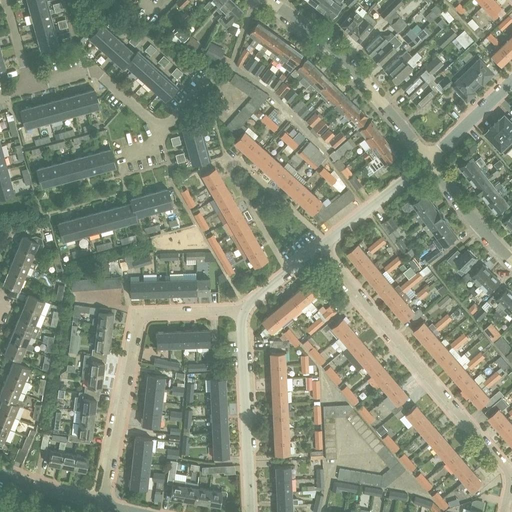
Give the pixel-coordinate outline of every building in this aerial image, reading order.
[(121,6),(125,8),(128,9),(130,0),(122,0),(121,5),(121,6)] [(179,0),(176,3),(181,8),(189,1),(188,0),(179,0)] [(209,0),(204,6),(207,9),(214,2),(219,6),(224,0),(209,0)] [(215,17),(218,20),(235,3),(232,0),(224,0),(219,6),(216,9),(220,12),(215,17)] [(318,0),(314,5),(322,11),(331,0),(318,0)] [(331,0),(322,11),(331,18),(341,6),(337,3),(340,0),(331,0)] [(387,19),(395,11),(404,2),(402,0),(392,0),(379,13),(386,20),(387,19)] [(494,0),(489,0),(483,6),(491,15),(495,19),(499,15),(495,12),(501,7),(494,0)] [(46,1),(29,5),(31,14),(48,9),(46,1)] [(235,3),(218,20),(226,27),(231,22),(243,10),(235,3)] [(459,3),(454,7),(458,11),(463,6),(459,3)] [(436,4),(431,9),(437,15),(442,10),(436,4)] [(451,22),(456,18),(449,8),(443,12),(451,22)] [(48,9),(31,14),(34,23),(51,18),(48,9)] [(340,25),(349,33),(362,18),(362,17),(354,10),(340,25)] [(182,23),(190,16),(185,11),(178,19),(182,23)] [(400,16),(395,11),(387,19),(386,20),(390,25),(397,32),(406,23),(400,16)] [(362,18),(349,33),(359,42),(377,22),(367,13),(366,12),(362,17),(362,18)] [(501,23),(505,27),(511,20),(511,19),(508,15),(501,23)] [(51,18),(34,23),(36,31),(53,27),(51,18)] [(258,21),(249,33),(254,37),(250,44),(254,48),(259,41),(268,28),(258,21)] [(89,37),(96,43),(108,29),(101,23),(89,37)] [(115,29),(118,32),(124,25),(121,23),(115,29)] [(446,23),(435,34),(439,37),(435,40),(442,48),(457,34),(454,30),(457,27),(454,24),(450,27),(446,23)] [(234,34),(237,27),(231,24),(228,31),(234,34)] [(124,25),(118,32),(121,35),(127,28),(124,25)] [(180,26),(173,33),(182,42),(188,35),(180,26)] [(416,34),(407,43),(411,47),(420,38),(422,40),(430,32),(425,26),(417,34),(416,34)] [(53,27),(36,31),(38,40),(55,35),(53,27)] [(255,55),(259,57),(276,34),(268,28),(259,41),(264,44),(259,51),(259,50),(255,55)] [(108,29),(96,43),(103,49),(115,35),(108,29)] [(464,30),(455,38),(464,48),(473,40),(464,30)] [(372,56),(394,35),(391,32),(388,35),(383,34),(380,32),(364,47),(372,56)] [(490,33),(488,35),(498,44),(500,42),(490,33)] [(128,41),(131,44),(137,37),(134,34),(128,41)] [(276,34),(259,57),(260,58),(268,47),(272,50),(268,55),(272,58),(285,41),(276,34)] [(55,35),(38,40),(41,48),(58,44),(55,35)] [(115,35),(103,49),(109,55),(121,41),(115,35)] [(394,35),(372,56),(379,64),(396,48),(395,47),(398,45),(393,41),(394,40),(392,37),(394,35)] [(488,35),(486,37),(495,46),(498,44),(488,35)] [(83,36),(79,41),(82,44),(87,39),(83,36)] [(137,37),(131,44),(134,46),(140,40),(137,37)] [(192,50),(196,44),(189,38),(185,44),(192,50)] [(511,40),(509,38),(500,47),(509,56),(511,53),(511,40)] [(121,41),(109,55),(116,61),(128,48),(121,41)] [(218,63),(225,49),(210,41),(203,55),(218,63)] [(285,41),(272,58),(278,62),(282,64),(294,47),(285,41)] [(145,50),(147,52),(153,46),(150,43),(145,50)] [(411,57),(391,75),(397,82),(412,68),(411,68),(417,63),(415,61),(421,56),(421,55),(425,51),(428,48),(425,44),(421,47),(422,48),(417,52),(417,51),(411,57)] [(153,46),(147,52),(151,55),(156,49),(153,46)] [(282,64),(281,65),(290,72),(303,54),(294,47),(282,64)] [(509,56),(500,47),(491,55),(500,65),(509,56)] [(128,48),(116,61),(122,67),(137,50),(134,53),(128,48)] [(245,59),(250,52),(245,48),(240,55),(236,64),(240,68),(245,59)] [(137,50),(122,67),(123,67),(126,64),(132,69),(144,56),(137,50)] [(385,70),(388,72),(391,75),(411,57),(405,51),(400,56),(385,70)] [(450,60),(457,57),(454,51),(447,55),(450,60)] [(462,67),(477,83),(480,80),(482,81),(492,72),(479,58),(479,59),(474,54),(462,67)] [(158,61),(161,64),(166,58),(163,55),(158,61)] [(144,56),(132,69),(138,75),(150,62),(144,56)] [(251,56),(247,61),(244,66),(249,70),(257,60),(251,56)] [(404,90),(411,98),(432,79),(434,77),(432,74),(444,64),(436,56),(424,66),(427,69),(420,76),(420,75),(404,90)] [(306,57),(295,67),(290,73),(295,77),(300,72),(303,75),(314,64),(306,57)] [(166,58),(161,64),(164,67),(170,61),(166,58)] [(257,60),(249,70),(257,76),(265,65),(257,60)] [(150,62),(138,75),(145,81),(157,68),(150,62)] [(299,81),(302,83),(306,87),(321,72),(314,64),(303,75),(304,76),(299,81)] [(171,73),(174,76),(180,70),(176,67),(171,73)] [(477,83),(462,67),(451,77),(457,83),(455,84),(461,90),(459,92),(466,99),(474,91),(471,88),(477,83)] [(157,68),(145,81),(152,87),(164,74),(157,68)] [(268,68),(265,72),(261,79),(267,83),(275,73),(268,68)] [(180,70),(174,76),(177,79),(183,72),(180,70)] [(445,89),(453,82),(447,75),(443,70),(441,72),(445,77),(439,82),(445,89)] [(321,72),(306,87),(311,92),(315,87),(318,90),(329,79),(321,72)] [(240,76),(235,73),(229,82),(234,85),(240,76)] [(164,74),(152,87),(158,93),(170,80),(164,74)] [(274,74),(268,83),(275,89),(281,80),(274,74)] [(244,79),(240,76),(234,85),(238,88),(244,79)] [(249,82),(244,79),(238,88),(243,91),(249,82)] [(329,79),(318,90),(322,94),(320,96),(324,100),(336,87),(329,79)] [(432,79),(411,98),(420,106),(435,92),(435,91),(437,89),(435,86),(437,84),(432,79)] [(170,80),(158,93),(165,99),(177,86),(170,80)] [(253,85),(249,82),(243,91),(248,94),(253,85)] [(282,97),(290,87),(283,82),(275,91),(282,97)] [(248,94),(251,97),(258,88),(253,85),(248,94)] [(336,87),(324,100),(328,104),(330,102),(333,105),(344,94),(336,87)] [(258,88),(251,97),(252,98),(249,101),(258,108),(269,95),(258,88)] [(290,102),(298,94),(292,88),(284,96),(290,102)] [(94,90),(82,93),(87,110),(99,107),(94,90)] [(82,93),(70,97),(74,114),(87,110),(82,93)] [(344,94),(333,105),(334,105),(330,109),(337,115),(351,101),(344,94)] [(70,97),(57,100),(62,117),(74,114),(70,97)] [(57,100),(45,103),(50,120),(62,117),(57,100)] [(249,101),(245,105),(253,113),(258,108),(249,101)] [(351,101),(337,115),(338,116),(337,117),(339,119),(343,115),(348,120),(359,109),(351,101)] [(45,103),(33,107),(37,124),(50,120),(45,103)] [(297,112),(301,108),(296,103),(292,108),(297,112)] [(245,105),(240,110),(249,117),(253,113),(245,105)] [(309,111),(304,106),(297,113),(302,118),(309,111)] [(37,124),(33,107),(20,110),(25,127),(37,124)] [(260,119),(267,125),(272,120),(271,120),(279,112),(274,108),(267,115),(265,114),(260,119)] [(359,109),(348,120),(356,127),(367,116),(359,109)] [(240,110),(236,115),(244,122),(249,117),(240,110)] [(308,119),(314,125),(322,115),(317,110),(308,119)] [(511,121),(503,113),(498,118),(498,117),(493,122),(511,140),(511,121)] [(6,117),(8,121),(10,129),(16,127),(14,120),(13,120),(12,115),(6,117)] [(236,115),(231,120),(240,127),(244,122),(236,115)] [(317,132),(327,123),(321,118),(312,127),(317,132)] [(231,120),(229,123),(241,134),(244,131),(240,127),(231,120)] [(272,120),(267,125),(274,132),(279,126),(272,120)] [(370,120),(358,129),(358,130),(356,132),(359,136),(362,134),(364,138),(376,129),(370,120)] [(489,127),(484,132),(505,152),(511,144),(511,140),(493,122),(489,126),(489,127)] [(229,123),(226,126),(234,133),(238,136),(241,134),(229,123)] [(200,124),(183,129),(185,137),(202,133),(200,124)] [(16,127),(10,129),(12,136),(18,135),(16,127)] [(280,137),(287,143),(298,131),(294,127),(287,134),(285,132),(280,137)] [(327,142),(334,135),(329,128),(321,135),(327,142)] [(376,129),(364,138),(371,147),(383,137),(376,129)] [(234,142),(243,151),(253,140),(244,131),(234,142)] [(298,131),(287,143),(293,149),(305,137),(298,131)] [(341,131),(329,142),(334,148),(346,137),(341,131)] [(202,133),(185,137),(188,146),(205,142),(202,133)] [(82,142),(80,136),(73,138),(74,144),(82,142)] [(329,154),(334,161),(356,144),(350,137),(334,151),(334,150),(329,154)] [(371,147),(367,149),(365,151),(367,152),(360,157),(363,161),(369,156),(372,160),(377,155),(389,146),(383,137),(371,147)] [(253,140),(243,151),(253,160),(263,149),(253,140)] [(63,141),(56,142),(58,149),(65,147),(63,141)] [(298,154),(306,161),(318,148),(310,141),(298,154)] [(58,149),(56,142),(48,145),(50,151),(58,149)] [(205,142),(188,146),(190,155),(207,150),(205,142)] [(14,146),(16,153),(22,152),(20,144),(14,146)] [(356,144),(334,161),(335,161),(333,163),(337,168),(346,161),(342,155),(356,145),(356,144)] [(389,146),(377,155),(381,160),(371,168),(374,172),(396,155),(389,146)] [(318,148),(306,161),(314,169),(326,157),(322,154),(323,153),(318,148)] [(110,149),(98,152),(103,169),(115,166),(111,150),(110,149)] [(263,149),(253,160),(263,169),(273,158),(263,149)] [(207,150),(190,155),(192,163),(209,159),(207,150)] [(22,152),(16,153),(19,161),(24,159),(22,152)] [(98,152),(86,156),(90,173),(103,169),(98,152)] [(86,156),(74,159),(78,176),(90,173),(86,156)] [(473,157),(468,161),(460,167),(468,177),(481,167),(473,157)] [(273,158),(263,169),(273,178),(283,167),(273,158)] [(74,159),(61,162),(66,179),(78,176),(74,159)] [(490,169),(493,172),(504,164),(503,163),(504,163),(500,159),(494,164),(495,165),(490,169)] [(61,162),(49,166),(54,183),(66,179),(61,162)] [(199,168),(202,175),(209,186),(221,179),(215,168),(210,170),(206,164),(199,168)] [(488,175),(475,186),(474,187),(482,197),(483,196),(483,197),(505,179),(504,177),(495,185),(491,180),(500,172),(500,171),(498,168),(504,164),(493,172),(488,175)] [(353,174),(347,165),(342,169),(348,177),(353,174)] [(54,183),(49,166),(37,169),(41,186),(54,183)] [(283,167),(273,178),(283,187),(293,176),(283,167)] [(318,173),(325,179),(331,173),(324,167),(318,173)] [(481,167),(468,177),(475,186),(488,175),(481,167)] [(21,170),(23,178),(29,176),(27,168),(21,170)] [(7,169),(0,171),(0,184),(11,182),(7,169)] [(331,173),(325,179),(332,185),(337,179),(331,173)] [(353,174),(348,179),(356,189),(361,185),(353,174)] [(293,176),(283,187),(292,196),(302,185),(293,176)] [(221,179),(209,186),(215,198),(228,191),(221,179)] [(505,179),(483,197),(490,205),(503,195),(498,188),(507,181),(505,179)] [(11,182),(0,184),(0,197),(14,194),(11,182)] [(302,185),(292,196),(302,204),(312,193),(302,185)] [(180,192),(185,200),(191,196),(187,188),(180,192)] [(168,189),(155,192),(160,209),(172,205),(168,189)] [(355,198),(348,189),(344,192),(351,201),(355,198)] [(228,191),(215,198),(222,209),(234,202),(228,191)] [(155,192),(143,195),(148,212),(160,209),(155,192)] [(346,204),(351,201),(344,192),(340,196),(346,204)] [(312,193),(302,204),(312,213),(322,202),(312,193)] [(425,193),(412,202),(410,204),(408,201),(401,206),(406,212),(415,206),(419,211),(431,202),(425,193)] [(205,204),(211,201),(208,194),(202,197),(205,204)] [(132,203),(131,203),(136,220),(137,220),(136,215),(148,212),(143,195),(131,199),(132,203)] [(503,195),(490,205),(490,207),(492,209),(494,210),(497,214),(510,204),(503,195)] [(191,196),(185,200),(189,207),(196,204),(191,196)] [(342,208),(346,204),(340,196),(335,199),(342,208)] [(328,198),(322,202),(326,207),(327,206),(331,202),(328,198)] [(338,211),(342,208),(335,199),(331,202),(338,211)] [(234,202),(222,209),(229,221),(241,214),(234,202)] [(329,218),(333,214),(327,206),(326,207),(322,202),(320,205),(329,218)] [(333,214),(338,211),(331,202),(327,206),(333,214)] [(431,202),(419,211),(419,212),(414,215),(420,223),(425,220),(438,210),(436,208),(431,202)] [(131,203),(120,206),(124,223),(136,220),(131,203)] [(325,221),(329,218),(320,205),(316,210),(317,210),(325,221)] [(120,206),(107,210),(112,226),(124,223),(120,206)] [(107,210),(95,213),(100,230),(112,226),(107,210)] [(438,210),(425,220),(428,224),(424,227),(427,232),(444,219),(438,210)] [(193,215),(198,223),(205,219),(200,211),(193,215)] [(511,212),(503,221),(511,230),(511,229),(511,212)] [(95,213),(83,216),(87,233),(100,230),(95,213)] [(241,214),(229,221),(235,232),(230,235),(248,225),(241,214)] [(83,216),(70,220),(75,236),(87,233),(83,216)] [(382,225),(389,234),(396,228),(398,227),(392,218),(382,225)] [(165,228),(178,225),(176,219),(164,222),(165,228)] [(205,219),(198,223),(202,231),(209,227),(205,219)] [(444,219),(427,232),(431,237),(435,233),(438,237),(450,228),(446,221),(444,219)] [(75,236),(70,220),(58,223),(63,240),(75,236)] [(248,225),(230,235),(237,246),(254,237),(248,225)] [(396,228),(389,234),(395,243),(395,242),(401,238),(403,237),(396,228)] [(438,237),(434,240),(440,249),(445,246),(444,246),(457,236),(450,228),(438,237)] [(207,238),(211,246),(218,242),(213,234),(207,238)] [(23,236),(18,248),(34,255),(38,257),(44,244),(42,238),(36,235),(30,237),(29,239),(23,236)] [(130,242),(128,236),(120,238),(122,244),(130,242)] [(382,236),(375,242),(380,247),(387,242),(384,238),(382,236)] [(254,237),(237,246),(243,257),(248,255),(261,248),(254,237)] [(401,238),(395,242),(400,249),(406,245),(401,238)] [(218,242),(211,246),(218,257),(224,253),(218,242)] [(375,242),(368,248),(373,253),(380,247),(375,242)] [(347,252),(355,262),(366,254),(358,244),(347,252)] [(34,255),(18,248),(13,260),(34,269),(36,264),(31,262),(34,255)] [(261,248),(248,255),(255,267),(267,259),(261,248)] [(411,248),(403,254),(407,259),(415,253),(411,248)] [(456,261),(462,266),(458,271),(462,275),(466,271),(471,266),(470,265),(477,258),(468,249),(456,261)] [(435,250),(425,258),(422,260),(426,265),(427,264),(428,264),(429,263),(439,256),(435,250)] [(224,253),(218,257),(224,269),(231,265),(224,253)] [(374,263),(366,254),(355,262),(363,272),(374,263)] [(58,255),(53,256),(50,256),(48,261),(55,263),(60,262),(58,255)] [(384,267),(386,269),(400,258),(398,255),(384,267)] [(150,256),(140,258),(142,266),(149,264),(149,265),(152,265),(150,256)] [(122,271),(128,269),(125,257),(118,259),(122,271)] [(140,258),(132,261),(134,268),(142,266),(140,258)] [(400,258),(386,269),(389,273),(403,261),(400,258)] [(13,260),(8,271),(24,278),(25,278),(29,280),(34,269),(13,260)] [(374,263),(363,272),(372,282),(382,273),(374,263)] [(480,284),(491,272),(483,264),(471,275),(480,284)] [(231,265),(224,269),(229,276),(235,273),(231,265)] [(426,274),(430,270),(426,265),(419,271),(416,274),(410,266),(403,271),(410,279),(414,284),(424,277),(423,276),(426,274)] [(431,270),(430,270),(426,274),(431,280),(436,276),(431,270)] [(24,278),(8,271),(3,284),(19,291),(24,278)] [(500,281),(491,272),(480,284),(476,288),(475,288),(471,293),(475,296),(478,292),(479,293),(484,288),(489,292),(500,281)] [(382,273),(372,282),(380,291),(390,283),(382,273)] [(209,278),(196,279),(196,294),(210,293),(209,278)] [(169,279),(156,280),(157,295),(170,295),(169,279)] [(182,279),(169,279),(170,295),(183,294),(182,279)] [(196,279),(182,279),(183,294),(196,294),(196,279)] [(405,292),(414,284),(410,279),(401,286),(400,286),(402,289),(403,290),(405,292)] [(143,295),(143,280),(130,281),(130,296),(143,295)] [(156,280),(143,280),(143,295),(157,295),(156,280)] [(310,280),(300,288),(309,299),(319,291),(310,280)] [(390,283),(380,291),(388,301),(402,289),(400,286),(401,286),(399,284),(394,288),(390,283)] [(417,293),(422,299),(429,293),(424,287),(417,293)] [(493,314),(495,316),(511,298),(511,292),(507,287),(495,299),(502,305),(499,307),(493,314)] [(300,288),(290,296),(300,307),(299,307),(303,312),(308,308),(304,303),(309,299),(300,288)] [(402,289),(388,301),(396,311),(406,302),(399,293),(403,290),(402,289)] [(28,294),(23,306),(40,313),(45,301),(28,294)] [(438,303),(442,308),(452,299),(448,294),(438,303)] [(290,296),(280,304),(290,315),(299,307),(300,307),(290,296)] [(485,302),(480,297),(468,308),(473,314),(485,302)] [(511,298),(495,316),(499,320),(505,313),(507,311),(511,315),(511,298)] [(406,302),(396,311),(404,321),(410,315),(414,321),(424,313),(420,308),(414,312),(406,302)] [(74,304),(73,316),(72,320),(77,320),(77,316),(80,317),(80,312),(89,313),(89,306),(74,304)] [(280,304),(271,313),(280,324),(290,315),(280,304)] [(327,320),(337,312),(331,304),(325,309),(326,311),(322,315),(327,320)] [(23,306),(19,318),(35,325),(40,313),(23,306)] [(479,321),(488,312),(482,306),(474,315),(479,321)] [(92,324),(98,324),(112,326),(113,313),(107,313),(108,308),(99,307),(99,311),(99,312),(98,318),(93,317),(92,324)] [(280,324),(271,313),(261,321),(270,332),(280,324)] [(441,319),(446,324),(452,319),(448,313),(441,319)] [(319,317),(312,323),(317,328),(324,323),(319,317)] [(325,332),(331,327),(339,336),(350,327),(341,317),(335,322),(332,319),(322,328),(325,332)] [(19,318),(14,329),(30,336),(35,325),(19,318)] [(438,321),(434,324),(434,325),(436,327),(439,330),(446,324),(441,319),(438,321)] [(414,329),(422,339),(436,327),(434,325),(434,324),(433,322),(429,326),(424,320),(414,329)] [(484,329),(493,340),(501,334),(491,322),(484,329)] [(317,328),(312,323),(306,328),(310,334),(317,328)] [(98,324),(96,337),(110,338),(112,326),(98,324)] [(350,327),(339,336),(347,346),(358,337),(350,327)] [(436,327),(422,339),(430,349),(441,340),(433,331),(436,327)] [(289,328),(286,331),(298,344),(301,342),(289,328)] [(14,329),(9,341),(26,348),(31,350),(33,346),(27,343),(30,336),(14,329)] [(196,330),(183,331),(183,346),(197,346),(196,330)] [(209,330),(196,330),(197,346),(210,345),(209,330)] [(183,331),(169,332),(170,347),(183,346),(183,331)] [(298,344),(286,331),(283,333),(295,347),(298,344)] [(170,347),(169,332),(156,332),(157,347),(170,347)] [(450,344),(453,346),(466,334),(464,332),(450,344)] [(466,334),(453,346),(455,349),(469,338),(466,334)] [(42,341),(45,343),(53,344),(54,337),(43,335),(42,341)] [(92,349),(92,355),(107,356),(107,351),(109,351),(110,338),(96,337),(95,349),(92,349)] [(358,337),(347,346),(348,346),(342,351),(350,361),(366,346),(358,337)] [(441,340),(430,349),(438,358),(449,349),(441,340)] [(26,348),(9,341),(4,353),(20,360),(26,348)] [(308,351),(314,358),(319,353),(314,346),(308,351)] [(366,346),(350,361),(358,370),(374,356),(366,346)] [(449,349),(438,358),(447,368),(457,359),(449,349)] [(467,363),(469,365),(483,354),(481,351),(467,363)] [(270,352),(271,365),(285,364),(285,352),(270,352)] [(319,353),(314,358),(320,365),(326,360),(319,353)] [(483,354),(469,365),(472,368),(485,357),(483,354)] [(83,368),(82,373),(103,375),(104,363),(106,363),(107,356),(92,355),(91,361),(90,361),(89,368),(83,368)] [(50,358),(45,356),(42,369),(48,370),(50,358)] [(374,356),(358,370),(358,371),(364,365),(372,375),(383,366),(374,356)] [(153,365),(169,368),(170,360),(154,357),(153,365)] [(457,359),(447,368),(455,378),(466,369),(457,359)] [(180,362),(170,360),(169,368),(178,370),(180,362)] [(13,361),(8,373),(25,380),(27,381),(29,376),(27,375),(30,368),(13,361)] [(210,363),(197,363),(198,371),(211,370),(210,363)] [(285,364),(271,365),(271,378),(286,377),(285,364)] [(325,371),(330,377),(336,372),(330,366),(325,371)] [(383,366),(372,375),(375,378),(370,382),(374,387),(379,383),(380,384),(391,375),(383,366)] [(466,369),(455,378),(463,387),(474,378),(466,369)] [(483,382),(486,385),(499,373),(497,370),(483,382)] [(184,380),(185,373),(176,372),(175,379),(184,380)] [(336,372),(330,377),(336,385),(342,380),(336,372)] [(8,373),(4,385),(20,392),(25,380),(8,373)] [(82,373),(81,378),(88,378),(87,386),(85,386),(84,391),(99,393),(100,387),(101,387),(103,375),(82,373)] [(499,373),(486,385),(488,387),(502,376),(499,373)] [(147,374),(146,387),(163,389),(164,376),(147,374)] [(391,375),(380,384),(389,394),(399,385),(391,375)] [(210,378),(211,391),(226,390),(225,377),(210,378)] [(286,377),(271,378),(272,390),(287,390),(286,377)] [(474,378),(463,387),(472,397),(482,388),(474,378)] [(187,383),(186,391),(194,392),(194,383),(187,383)] [(4,385),(0,393),(0,398),(2,399),(2,398),(15,404),(15,403),(23,406),(25,402),(17,399),(20,392),(4,385)] [(341,390),(346,397),(352,392),(346,385),(341,390)] [(391,409),(395,414),(403,407),(399,402),(408,395),(399,385),(389,394),(382,400),(390,410),(391,409)] [(146,387),(145,400),(162,401),(163,389),(146,387)] [(482,388),(472,397),(480,407),(490,397),(482,388)] [(226,390),(211,391),(212,405),(227,404),(226,390)] [(287,390),(272,390),(273,403),(287,402),(287,390)] [(492,396),(497,402),(501,398),(502,397),(504,395),(499,390),(492,396)] [(82,398),(80,409),(95,411),(96,399),(99,400),(99,393),(84,391),(83,398),(82,398)] [(194,392),(186,391),(185,401),(193,401),(194,392)] [(352,392),(346,397),(353,404),(358,399),(352,392)] [(485,411),(489,416),(488,417),(497,426),(507,417),(501,410),(508,405),(502,397),(501,398),(497,402),(485,411)] [(2,398),(2,399),(0,404),(0,411),(14,417),(19,405),(23,407),(23,406),(15,403),(15,404),(2,398)] [(145,400),(143,412),(160,414),(162,401),(145,400)] [(287,402),(273,403),(273,416),(288,415),(293,415),(293,410),(287,410),(287,402)] [(227,404),(212,405),(212,418),(227,417),(227,404)] [(403,407),(395,414),(398,418),(405,413),(413,423),(424,414),(416,404),(407,412),(403,407)] [(323,406),(323,417),(334,416),(344,416),(352,409),(349,405),(323,406)] [(357,409),(363,416),(369,411),(363,405),(357,409)] [(80,409),(79,422),(93,424),(95,411),(80,409)] [(184,418),(192,419),(192,410),(185,409),(184,417),(184,418)] [(352,409),(344,416),(348,420),(356,414),(352,409)] [(0,411),(0,424),(9,429),(14,417),(0,411)] [(369,411),(363,416),(369,423),(375,418),(369,411)] [(450,415),(457,420),(460,416),(452,411),(450,415)] [(160,414),(143,412),(142,425),(159,427),(160,414)] [(356,414),(348,420),(352,425),(360,418),(356,414)] [(424,414),(413,423),(421,433),(432,423),(424,414)] [(288,415),(273,416),(274,429),(288,428),(288,415)] [(227,417),(212,418),(213,431),(228,430),(227,417)] [(511,422),(507,417),(497,426),(505,436),(511,429),(511,422)] [(184,418),(183,427),(191,428),(192,419),(184,418)] [(360,418),(352,425),(356,430),(364,423),(360,418)] [(92,437),(93,424),(79,422),(77,435),(90,436),(92,437)] [(364,423),(356,430),(360,434),(368,427),(364,423)] [(432,423),(421,433),(430,442),(440,433),(432,423)] [(9,429),(0,424),(0,438),(4,441),(9,429)] [(381,436),(386,432),(381,426),(376,430),(381,436)] [(368,427),(360,434),(364,439),(372,432),(368,427)] [(288,428),(274,429),(274,441),(289,441),(288,428)] [(30,429),(27,436),(33,438),(36,431),(30,429)] [(228,430),(213,431),(214,444),(229,444),(228,430)] [(314,430),(315,439),(322,439),(322,430),(314,430)] [(372,432),(364,439),(368,443),(376,436),(372,432)] [(47,449),(50,434),(43,433),(40,448),(47,449)] [(382,439),(387,445),(393,440),(388,433),(382,439)] [(440,433),(430,442),(438,452),(449,443),(440,433)] [(76,435),(75,441),(90,443),(90,436),(77,435),(76,435)] [(189,445),(190,436),(182,435),(182,445),(189,445)] [(27,436),(22,448),(18,457),(23,459),(27,450),(27,451),(33,438),(27,436)] [(135,436),(134,449),(150,451),(152,438),(135,436)] [(376,436),(368,443),(372,448),(380,441),(376,436)] [(322,439),(315,439),(315,449),(323,448),(322,439)] [(393,440),(387,445),(394,452),(399,447),(393,440)] [(60,441),(58,451),(51,450),(48,464),(61,466),(63,452),(65,442),(60,441)] [(289,441),(274,441),(275,454),(290,453),(289,441)] [(380,441),(372,448),(376,453),(376,452),(384,445),(380,441)] [(449,443),(438,452),(446,461),(457,452),(449,443)] [(229,444),(214,444),(214,458),(229,457),(229,444)] [(189,445),(182,445),(181,454),(189,454),(189,445)] [(388,449),(384,445),(376,452),(380,456),(388,449)] [(134,449),(132,462),(149,463),(150,451),(134,449)] [(388,449),(380,456),(383,460),(391,453),(388,449)] [(300,459),(310,458),(323,458),(322,450),(310,451),(310,452),(299,453),(300,459)] [(63,452),(61,466),(73,469),(76,454),(63,452)] [(457,452),(446,461),(454,471),(465,462),(457,452)] [(391,453),(383,460),(387,464),(395,458),(391,453)] [(398,458),(404,464),(410,459),(404,453),(398,458)] [(76,454),(73,469),(85,471),(88,457),(76,454)] [(316,469),(316,477),(324,477),(323,458),(310,458),(311,469),(316,469)] [(395,458),(387,464),(390,469),(397,477),(405,470),(395,458)] [(410,459),(404,464),(410,472),(416,467),(410,459)] [(174,476),(177,461),(170,460),(168,475),(174,476)] [(132,462),(131,474),(148,476),(149,463),(132,462)] [(465,462),(454,471),(463,481),(473,472),(465,462)] [(224,466),(209,467),(209,473),(224,472),(224,474),(235,473),(235,465),(224,466)] [(276,466),(276,479),(291,478),(290,465),(276,466)] [(393,480),(397,477),(390,469),(386,472),(393,480)] [(389,484),(393,480),(386,472),(382,475),(389,484)] [(415,477),(420,483),(426,479),(421,472),(415,477)] [(473,472),(463,481),(458,485),(462,489),(467,485),(471,490),(482,481),(473,472)] [(148,476),(131,474),(130,487),(146,489),(148,476)] [(389,484),(382,475),(377,475),(375,485),(385,487),(389,484)] [(324,477),(316,477),(317,487),(324,486),(324,477)] [(291,478),(276,479),(277,492),(291,491),(291,478)] [(173,479),(172,484),(170,498),(182,500),(186,481),(173,479)] [(426,479),(420,483),(427,491),(433,486),(426,479)] [(186,481),(182,500),(195,502),(198,483),(186,481)] [(339,489),(347,491),(349,483),(333,481),(332,491),(339,492),(339,489)] [(198,483),(195,502),(207,504),(209,490),(197,488),(198,483)] [(349,483),(347,491),(356,492),(358,485),(349,483)] [(363,493),(372,495),(374,488),(364,486),(363,493)] [(374,488),(372,495),(381,496),(383,489),(374,488)] [(209,490),(207,504),(219,506),(221,499),(222,492),(209,490)] [(388,498),(397,499),(399,492),(389,490),(388,498)] [(277,492),(277,504),(281,504),(292,504),(298,504),(298,503),(298,500),(298,498),(292,498),(291,491),(277,492)] [(431,496),(437,503),(443,498),(437,491),(431,496)] [(399,492),(397,499),(406,501),(408,493),(399,492)] [(317,494),(314,503),(322,502),(324,496),(317,494)] [(413,503),(422,506),(423,498),(415,496),(413,503)] [(423,498),(422,506),(430,509),(432,511),(437,511),(440,508),(433,501),(423,498)] [(448,501),(449,505),(443,498),(437,503),(443,510),(449,505),(450,507),(460,504),(458,498),(448,501)] [(320,511),(322,502),(314,503),(312,511),(315,511),(320,511)]
